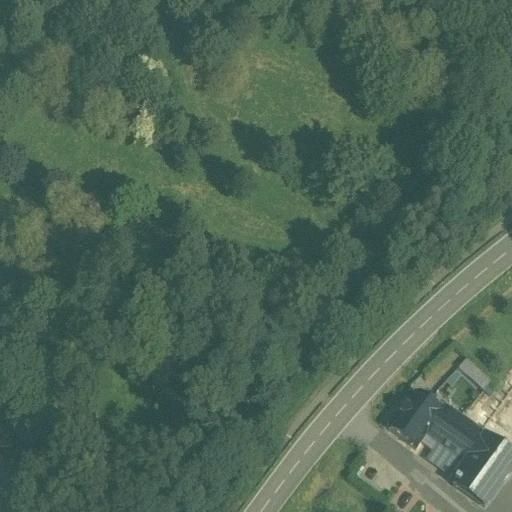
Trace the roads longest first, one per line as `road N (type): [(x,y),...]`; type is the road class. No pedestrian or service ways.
road 1 (primary): [(262,511),(402,345),(511,251)]
road 2 (unknown): [(493,511),(322,434)]
